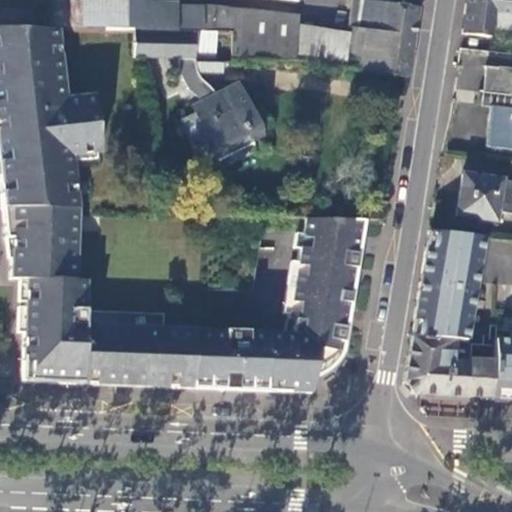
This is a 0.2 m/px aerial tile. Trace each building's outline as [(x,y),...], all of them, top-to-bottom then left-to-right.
[(347,62),(350,30),(304,25),(299,13),(157,0),(70,0),(68,24),(134,30),(131,55),(184,60),(183,68),(193,97),(192,113),(181,117),(198,164),(263,140),(264,134),(244,78),(222,86),(224,62),(195,59),(217,52),(219,32),(234,26),(231,52),(347,62)] [(376,0),(352,0),(348,67),(405,72),(411,3),(376,0)] [(466,8),(463,38),(493,42),(495,33),(511,34),(511,0),(510,0),(511,2),(483,0),(480,0),(479,10),(466,8)] [(466,0),(466,8),(479,10),(480,0),(483,0),(511,2),(510,0),(466,0)] [(31,28),(0,26),(0,81),(2,104),(0,104),(0,105),(2,105),(5,134),(4,134),(0,134),(0,199),(1,207),(76,209),(71,155),(99,152),(93,95),(65,97),(58,29),(55,29),(31,28)] [(511,148),(511,71),(486,69),(482,105),(490,107),(488,146),(511,148)] [(511,215),(511,183),(462,175),(457,217),(495,223),(498,214),(511,215)] [(20,385),(190,391),(195,331),(163,330),(163,316),(84,313),(84,284),(73,283),(76,209),(1,207),(4,241),(11,242),(9,282),(23,283),(20,385)] [(195,331),(190,391),(235,392),(288,395),(308,395),(310,379),(315,377),(319,375),(327,369),(333,364),(337,357),(340,353),(334,352),(335,343),(341,344),(363,222),(304,221),(283,334),(195,330),(195,331)] [(428,230),(403,384),(414,396),(511,402),(511,333),(511,342),(495,341),(494,364),(454,362),(455,342),(467,342),(484,238),(428,230)]
